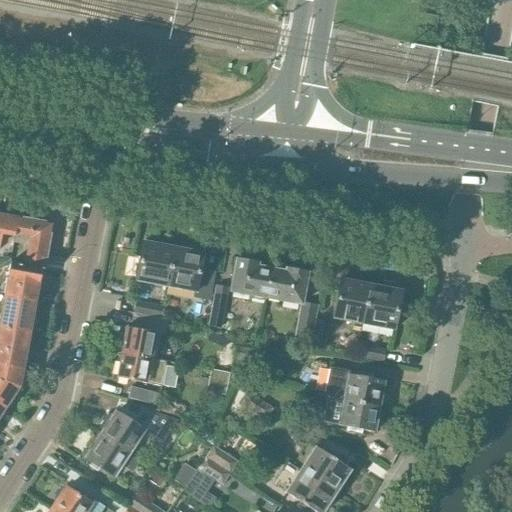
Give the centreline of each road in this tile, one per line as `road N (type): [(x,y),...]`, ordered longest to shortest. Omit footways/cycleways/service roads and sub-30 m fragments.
road 1 (residential): [(383,511),(427,440),(466,241),(102,172)]
road 2 (residential): [(0,500),(49,425),(102,172)]
road 3 (secondary): [(292,131),(0,99)]
road 4 (secondary): [(0,121),(290,161)]
road 5 (secondary): [(290,161),(471,181),(511,173)]
road 6 (secondary): [(511,167),(292,131)]
road 7 (tertiary): [(292,131),(306,109),(327,0)]
road 8 (tertiary): [(304,0),(283,102),(292,131)]
